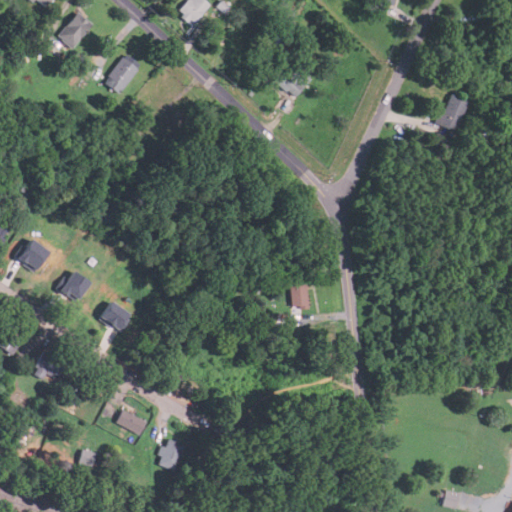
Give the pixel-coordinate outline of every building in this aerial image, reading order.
[(31,0),(42,8),(48,0),(31,0)] [(207,4),(201,0),(184,0),(175,12),(191,25),(207,4)] [(68,48),(89,24),(75,11),(54,35),(68,48)] [(136,66),(122,55),(101,82),(116,93),(136,66)] [(305,76),(292,68),(290,72),(276,64),(266,80),(291,97),(305,76)] [(465,100),(446,93),(433,127),(453,134),(465,100)] [(180,124),(167,111),(156,124),(169,136),(180,124)] [(29,237),(14,258),(33,272),(47,250),(29,237)] [(72,270),(57,290),(75,301),(89,282),(72,270)] [(288,278),(289,308),(307,308),(306,277),(288,278)] [(109,300),(98,318),(115,331),(128,312),(109,300)] [(0,347),(9,354),(19,339),(5,328),(0,334),(0,347)] [(62,362),(39,351),(31,368),(54,379),(62,362)] [(144,419),(119,410),(114,424),(139,433),(144,419)] [(181,445),(163,440),(156,463),(175,469),(181,445)] [(455,508),(457,492),(443,490),(441,506),(455,508)]
